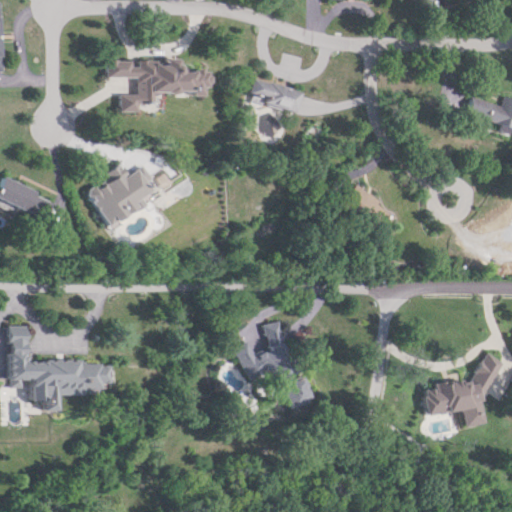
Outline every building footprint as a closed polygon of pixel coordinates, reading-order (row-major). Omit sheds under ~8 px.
[(196,96),(196,85),(200,85),(201,70),(173,69),(173,58),(158,58),(158,61),(130,60),(103,59),(102,76),(131,77),(130,94),(114,94),(114,111),(132,111),(132,103),(147,104),(147,91),(184,92),(184,95),(196,96)] [(292,91),(246,78),(240,99),(286,112),(292,91)] [(464,96),(459,114),(495,123),(493,131),(506,134),(511,111),(511,99),(496,96),(494,104),(464,96)] [(103,226),(138,203),(134,196),(145,189),(140,181),(145,178),(136,164),(121,174),(113,163),(99,173),(103,179),(81,192),(103,226)] [(0,177),(0,200),(36,217),(45,197),(0,177)] [(348,185),(337,201),(380,231),(391,215),(348,185)] [(511,235),(502,250),(511,256),(511,235)] [(256,325),(264,348),(246,354),(242,342),(229,346),(239,379),(271,368),(278,390),(272,392),(278,410),(303,402),(275,318),(256,325)] [(22,360),(23,325),(5,325),(4,387),(20,387),(20,378),(27,379),(27,399),(41,399),(41,409),(54,410),(55,393),(96,393),(96,382),(105,382),(105,362),(22,360)] [(460,424),(482,421),(477,398),(501,361),(485,351),(464,380),(454,382),(454,379),(441,382),(441,380),(428,382),(429,387),(420,388),(421,395),(418,396),(422,415),(456,408),(460,424)]
